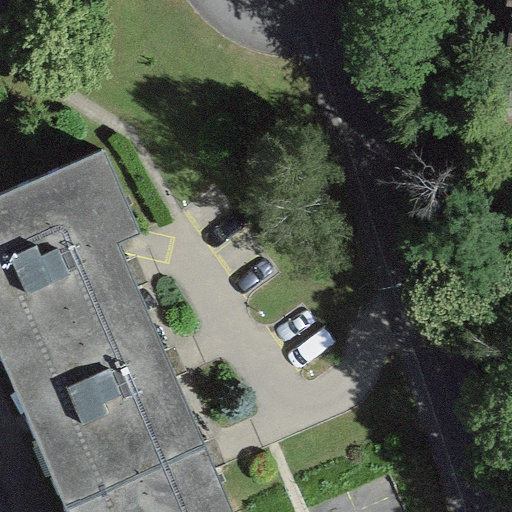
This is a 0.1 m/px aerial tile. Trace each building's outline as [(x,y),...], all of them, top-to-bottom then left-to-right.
[(511,0),(497,0),(496,11),(505,12),(498,70),(511,72),(511,0)] [(0,334),(9,354),(149,294),(128,243),(152,233),(116,149),(0,197),(0,334)] [(79,511),(94,511),(219,458),(149,294),(9,354),(79,511)] [(79,511),(9,354),(0,334),(0,511),(79,511)] [(94,511),(242,511),(219,458),(94,511)]
